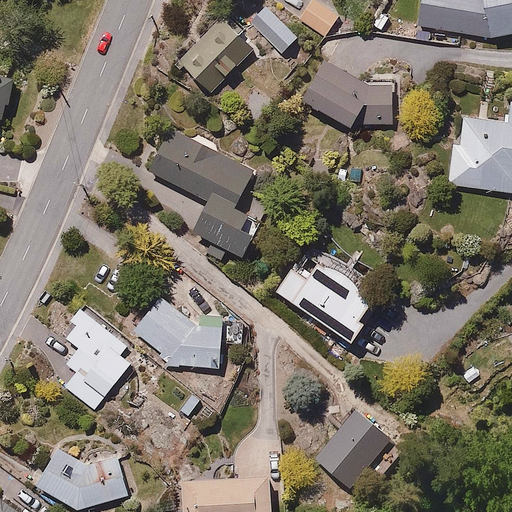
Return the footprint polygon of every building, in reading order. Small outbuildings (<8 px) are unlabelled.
[(327,0),(303,0),(294,12),(327,37),(345,14),(327,0)] [(511,0),(424,0),(421,24),(490,38),(511,35),(511,0)] [(269,4),(252,18),(283,55),(300,40),(269,4)] [(258,47),(225,16),(184,60),(217,90),(258,47)] [(369,81),(331,59),(308,101),(353,127),(402,126),(401,80),(369,81)] [(0,122),(8,124),(17,78),(0,74),(0,122)] [(459,114),(450,181),(511,188),(511,100),(509,120),(459,114)] [(158,178),(211,204),(196,235),(247,260),(267,218),(239,205),(257,168),(181,131),(158,178)] [(316,270),(301,259),(279,290),(358,346),(374,324),(366,318),(379,300),(323,260),(316,270)] [(199,324),(167,300),(141,333),(173,364),(225,368),(228,327),(199,324)] [(130,344),(83,307),(74,319),(81,325),(56,356),(78,372),(66,388),(96,411),(135,361),(124,352),(130,344)] [(204,400),(193,390),(179,407),(190,416),(204,400)] [(399,435),(360,404),(318,457),(357,488),(399,435)] [(64,449),(42,485),(81,511),(133,495),(120,456),(93,464),(64,449)] [(276,511),(275,475),(183,479),(184,511),(276,511)] [(0,511),(23,511),(24,511),(3,498),(0,501),(0,511)]
